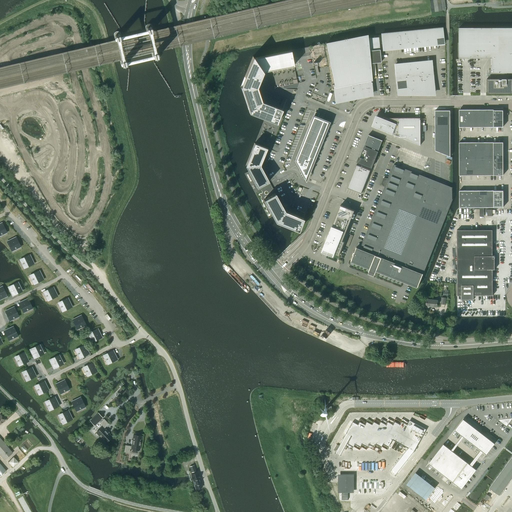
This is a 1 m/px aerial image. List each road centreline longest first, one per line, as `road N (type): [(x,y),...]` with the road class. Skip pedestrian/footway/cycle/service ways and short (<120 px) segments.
road 1 (unclassified): [(217,511),(168,360),(0,178)]
road 2 (secondary): [(205,141),(221,204),(269,280)]
road 3 (secondary): [(511,341),(439,346),(364,333)]
road 4 (secondary): [(264,263),(226,202),(205,141)]
